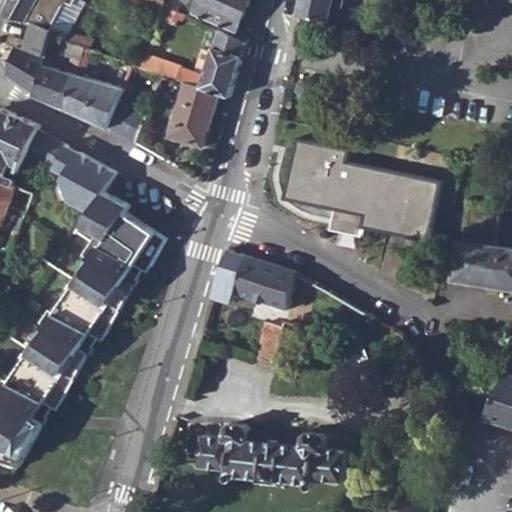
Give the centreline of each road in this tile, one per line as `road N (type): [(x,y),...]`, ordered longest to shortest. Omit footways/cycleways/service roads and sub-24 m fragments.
road 1 (residential): [(502,442),(469,419),(425,333),(402,307),(219,214)]
road 2 (tertiary): [(219,214),(123,511)]
road 3 (residential): [(0,95),(219,214)]
road 4 (tertiary): [(219,214),(282,0)]
